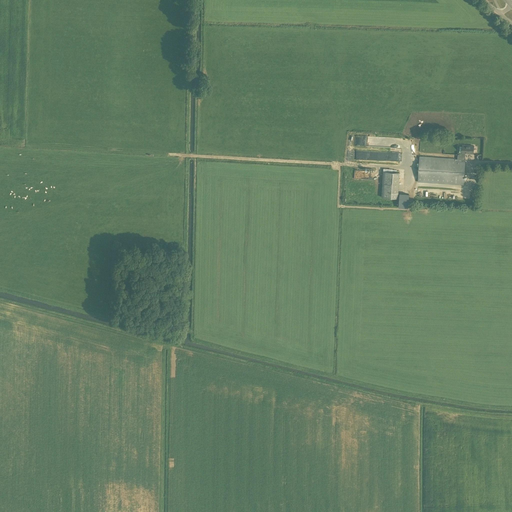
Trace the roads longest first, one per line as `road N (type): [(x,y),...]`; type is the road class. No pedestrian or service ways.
road 1 (track): [(346,165),(169,154)]
road 2 (unclassified): [(0,146),(169,154)]
road 3 (unclassified): [(173,0),(169,154)]
road 4 (unclassified): [(0,261),(145,299)]
road 5 (unclassified): [(169,154),(167,223),(145,299)]
